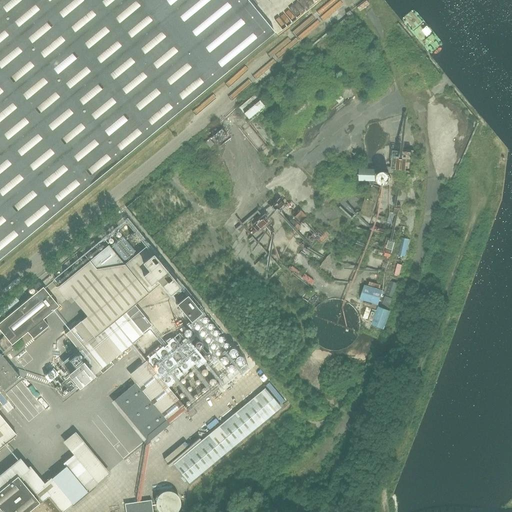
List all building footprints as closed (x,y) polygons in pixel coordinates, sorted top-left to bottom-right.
[(0,0),(0,258),(212,83),(143,0),(0,0)] [(239,108),(248,119),(264,106),(255,95),(239,108)] [(222,128),(212,136),(217,143),(227,135),(222,128)] [(214,144),(209,139),(205,142),(210,148),(214,144)] [(396,149),(395,183),(409,184),(410,173),(414,173),(415,150),(396,149)] [(375,169),(359,169),(359,181),(375,182),(375,169)] [(331,232),(323,239),(327,244),(336,237),(331,232)] [(128,237),(118,242),(125,255),(134,249),(128,237)] [(397,255),(405,256),(409,239),(401,237),(397,255)] [(109,279),(123,267),(109,249),(94,261),(109,279)] [(180,285),(178,287),(153,256),(143,264),(149,272),(142,278),(150,286),(157,281),(159,284),(169,295),(171,293),(179,303),(177,305),(190,321),(201,313),(187,297),(189,295),(180,285)] [(57,278),(61,283),(73,274),(68,269),(57,278)] [(386,294),(393,297),(398,284),(390,282),(386,294)] [(59,306),(43,287),(0,322),(0,330),(4,336),(12,345),(27,332),(33,339),(48,326),(43,319),(59,306)] [(377,306),(381,292),(363,287),(359,300),(377,306)] [(384,294),(380,306),(378,305),(371,323),(382,328),(389,310),(388,309),(392,297),(384,294)] [(339,299),(332,299),(329,300),(324,301),(319,304),(315,308),(311,313),(309,318),(308,324),(309,330),(311,336),(315,341),(319,345),(324,348),(329,350),(334,351),(338,351),(343,349),(347,347),(351,344),(355,340),(358,334),(359,329),(360,324),(359,319),(358,314),(355,310),(351,305),(345,302),(339,299)] [(135,305),(134,304),(111,324),(107,319),(97,327),(118,353),(151,325),(135,305)] [(247,361),(205,311),(178,333),(220,384),(247,361)] [(12,345),(4,336),(0,339),(0,345),(4,351),(12,345)] [(3,351),(0,347),(0,385),(4,390),(20,377),(3,357),(14,348),(12,345),(4,351),(0,354),(0,353),(3,351)] [(69,375),(70,376),(55,388),(63,399),(78,386),(79,386),(92,375),(91,375),(96,371),(87,360),(69,375)] [(187,410),(146,361),(128,375),(135,383),(111,402),(146,444),(187,410)] [(62,380),(58,375),(50,382),(54,386),(62,380)] [(189,484),(281,408),(265,389),(174,466),(189,484)] [(191,417),(196,413),(193,409),(187,413),(191,417)] [(0,448),(16,435),(0,415),(0,448)] [(49,487),(67,511),(114,476),(80,431),(67,441),(79,458),(45,483),(26,456),(16,464),(30,482),(28,483),(37,495),(49,487)] [(0,509),(2,511),(27,511),(39,503),(17,476),(0,490),(0,509)] [(125,511),(152,511),(151,501),(125,504),(125,511)]
